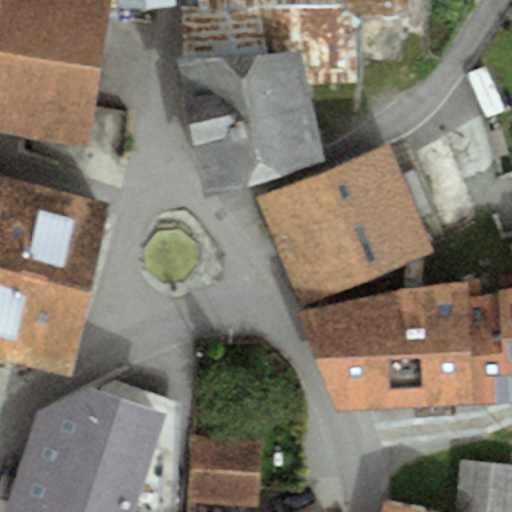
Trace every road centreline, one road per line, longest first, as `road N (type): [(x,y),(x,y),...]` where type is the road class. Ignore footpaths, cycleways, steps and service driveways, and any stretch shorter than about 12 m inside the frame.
road 1 (unclassified): [(353,511),(344,437),(261,299)]
road 2 (unclassified): [(140,184),(170,0)]
road 3 (unclassified): [(261,299),(212,204),(140,184)]
road 4 (unclassified): [(140,184),(115,338)]
road 5 (unclassified): [(115,338),(261,299)]
road 6 (unclassified): [(115,338),(0,428)]
